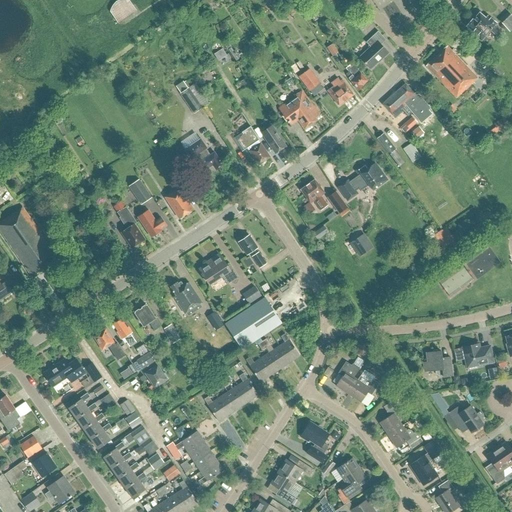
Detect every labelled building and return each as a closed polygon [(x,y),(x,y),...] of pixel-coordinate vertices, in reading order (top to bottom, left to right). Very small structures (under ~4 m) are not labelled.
[(109,11),(117,23),(135,10),(127,0),(118,0),(115,2),(110,8),(109,11)] [(397,16),(405,13),(402,6),(394,10),(397,16)] [(399,15),(404,30),(419,25),(414,11),(399,15)] [(498,20),(509,31),(511,28),(511,16),(507,11),(498,20)] [(473,20),(472,19),(466,26),(476,35),(475,36),(481,41),(490,30),(497,36),(501,31),(494,25),(496,23),(490,18),(488,20),(479,12),(473,20)] [(362,30),(370,22),(362,14),(354,21),(362,30)] [(378,31),(366,42),(370,47),(359,57),(364,62),(364,63),(365,64),(370,69),(388,52),(381,45),(386,40),(378,31)] [(217,57),(227,50),(218,36),(208,43),(217,57)] [(342,39),(336,42),(342,52),(347,48),(342,39)] [(338,52),(332,44),(326,47),(332,56),(338,52)] [(426,66),(456,98),(477,78),(447,46),(426,66)] [(359,68),(355,64),(353,61),(346,68),(349,72),(346,74),(349,77),(348,78),(358,90),(362,86),(364,84),(364,83),(366,80),(360,72),(357,69),(359,68)] [(320,83),(309,68),(298,76),(309,91),(320,83)] [(338,105),(353,95),(342,80),(338,83),(336,81),(332,84),(334,86),(328,91),(338,105)] [(192,114),(202,108),(207,104),(194,84),(179,94),(192,114)] [(405,84),(396,92),(404,101),(403,102),(407,107),(417,98),(405,84)] [(313,99),(325,91),(320,85),(309,93),(313,99)] [(315,118),(320,114),(314,106),(313,106),(302,90),(295,95),(297,98),(287,105),(285,103),(278,108),(290,125),(297,120),(304,129),(317,120),(315,118)] [(404,101),(396,92),(382,104),(395,118),(402,111),(408,117),(412,113),(407,107),(403,102),(404,101)] [(426,118),(420,111),(413,116),(419,123),(426,118)] [(493,123),(497,131),(508,124),(504,116),(493,123)] [(417,122),(412,117),(404,123),(409,129),(417,122)] [(275,153),(285,146),(270,123),(260,130),(275,153)] [(260,143),(258,141),(259,140),(250,126),(241,132),(242,134),(237,140),(244,150),(242,151),(242,152),(247,148),(259,164),(270,157),(260,143)] [(416,139),(424,133),(418,126),(411,132),(416,139)] [(391,128),(387,133),(401,147),(405,143),(391,128)] [(394,149),(383,134),(382,133),(376,138),(388,154),(394,149)] [(208,156),(204,150),(207,148),(200,138),(183,150),(190,160),(191,159),(195,165),(200,162),(205,170),(212,165),(215,169),(222,164),(214,152),(208,156)] [(360,191),(369,185),(373,190),(387,180),(375,163),(366,169),(363,165),(356,171),(359,175),(349,182),(348,180),(338,187),(347,201),(357,194),(355,191),(358,188),(360,191)] [(151,198),(143,186),(139,179),(128,187),(140,205),(151,198)] [(321,210),(327,205),(320,196),(324,193),(315,179),(301,190),(310,203),(314,200),(321,210)] [(179,218),(193,209),(183,193),(182,193),(179,188),(165,197),(168,202),(179,218)] [(335,191),(327,197),(338,213),(338,214),(340,217),(348,211),(346,208),(347,208),(335,191)] [(132,196),(123,201),(126,206),(135,201),(132,196)] [(144,239),(134,224),(136,222),(125,207),(124,207),(120,201),(112,207),(119,217),(118,218),(126,229),(121,232),(132,248),(133,247),(135,247),(137,246),(137,244),(144,239)] [(51,230),(43,236),(22,206),(0,222),(0,230),(33,278),(59,259),(47,243),(56,237),(51,230)] [(160,230),(166,226),(161,217),(155,221),(148,210),(138,217),(152,237),(161,230),(160,230)] [(326,216),(329,220),(336,215),(334,211),(326,216)] [(455,241),(445,227),(440,231),(440,230),(433,235),(442,247),(449,242),(450,244),(455,241)] [(363,234),(357,238),(349,244),(358,258),(373,247),(363,234)] [(260,268),(266,264),(258,252),(256,253),(254,250),(257,248),(249,235),(238,242),(247,255),(251,252),(253,255),(252,256),(260,268)] [(231,282),(238,277),(230,265),(227,266),(219,254),(210,260),(211,261),(199,269),(202,273),(201,273),(202,276),(203,275),(209,284),(225,273),(231,282)] [(4,269),(0,271),(0,300),(18,288),(9,275),(9,276),(4,269)] [(185,313),(197,305),(200,310),(204,306),(188,282),(183,285),(181,281),(178,283),(177,282),(170,287),(176,295),(174,296),(185,313)] [(241,294),(248,304),(260,295),(253,285),(241,294)] [(331,323),(347,319),(344,303),(338,304),(336,296),(326,299),(331,323)] [(241,349),(281,323),(265,298),(225,324),(241,349)] [(154,330),(161,326),(146,304),(141,308),(139,307),(136,309),(136,311),(134,312),(144,326),(149,322),(154,330)] [(216,312),(222,322),(228,319),(222,308),(216,312)] [(221,327),(212,313),(206,316),(215,331),(221,327)] [(128,346),(135,342),(129,333),(131,332),(127,327),(126,328),(120,319),(113,324),(119,333),(117,333),(121,339),(123,338),(128,346)] [(164,329),(173,343),(181,338),(172,324),(164,329)] [(116,358),(121,355),(114,343),(105,329),(94,337),(95,339),(95,340),(97,342),(98,342),(103,350),(108,346),(116,358)] [(285,342),(279,346),(290,362),(300,355),(289,339),(285,333),(281,336),(285,342)] [(273,350),(270,345),(266,339),(262,341),(266,347),(269,352),(280,369),(290,362),(279,346),(273,350)] [(266,347),(262,341),(258,344),(262,350),(266,347)] [(467,368),(493,362),(490,346),(480,348),(479,344),(462,347),(467,368)] [(151,350),(153,356),(164,353),(162,347),(151,350)] [(367,351),(364,358),(371,362),(374,354),(367,351)] [(442,358),(441,351),(426,353),(427,362),(423,362),(424,371),(435,370),(435,374),(440,377),(452,376),(450,357),(442,358)] [(136,360),(142,369),(154,361),(148,352),(136,360)] [(280,369),(269,352),(259,359),(270,375),(280,369)] [(270,375),(259,359),(254,363),(250,357),(246,359),(250,365),(249,366),(260,382),(270,375)] [(504,357),(496,359),(499,368),(507,366),(504,357)] [(76,359),(68,364),(65,359),(44,373),(53,387),(68,377),(71,382),(85,373),(76,359)] [(351,365),(346,361),(339,371),(343,374),(336,386),(348,394),(357,380),(354,377),(360,368),(353,363),(351,365)] [(83,368),(89,377),(81,382),(85,388),(101,377),(92,363),(83,368)] [(164,373),(162,374),(157,366),(146,373),(155,387),(168,378),(164,373)] [(328,367),(323,374),(329,377),(333,371),(328,367)] [(195,373),(202,383),(209,378),(202,368),(195,373)] [(243,382),(237,385),(248,402),(258,395),(247,379),(243,373),(239,376),(243,382)] [(357,380),(348,394),(360,402),(368,390),(373,393),(379,383),(373,379),(371,381),(361,375),(357,380)] [(220,381),(224,387),(228,384),(224,378),(220,381)] [(224,387),(220,381),(216,384),(220,390),(224,387)] [(97,396),(105,390),(102,385),(94,391),(97,396)] [(151,385),(146,389),(149,394),(155,390),(151,385)] [(237,385),(228,392),(238,408),(248,402),(237,385)] [(462,396),(460,388),(454,389),(455,397),(462,396)] [(238,408),(228,392),(218,398),(228,415),(238,408)] [(89,409),(88,408),(83,401),(90,396),(87,393),(80,398),(81,399),(68,408),(76,418),(89,409)] [(0,399),(0,419),(8,431),(8,430),(14,426),(12,424),(17,421),(16,419),(20,417),(19,416),(19,415),(15,409),(6,395),(0,399)] [(105,407),(113,401),(108,395),(100,401),(105,407)] [(228,415),(218,398),(212,402),(208,396),(204,399),(208,405),(218,421),(228,415)] [(125,415),(132,411),(133,410),(126,400),(119,405),(125,415)] [(32,406),(36,413),(43,410),(39,402),(32,406)] [(94,403),(88,408),(89,409),(76,418),(83,428),(96,419),(95,418),(90,411),(97,407),(94,403)] [(388,435),(402,425),(395,415),(403,410),(398,404),(389,410),(391,415),(380,422),(388,435)] [(459,406),(448,413),(444,416),(453,431),(458,427),(462,433),(468,428),(471,433),(483,425),(480,421),(484,419),(483,417),(483,416),(482,414),(481,413),(480,412),(479,412),(475,414),(470,406),(462,411),(459,406)] [(141,422),(138,417),(135,412),(125,418),(132,428),(141,422)] [(101,413),(95,418),(96,419),(83,428),(90,438),(103,429),(102,428),(97,421),(104,417),(101,413)] [(272,433),(275,425),(268,422),(265,430),(272,433)] [(324,454),(328,446),(323,443),(329,434),(310,422),(302,435),(315,443),(313,447),(311,446),(306,453),(321,462),(326,455),(324,454)] [(103,429),(90,438),(97,449),(110,440),(105,432),(111,427),(109,423),(102,428),(103,429)] [(416,431),(413,433),(411,430),(408,429),(405,430),(402,425),(388,435),(396,447),(405,441),(410,449),(419,443),(417,440),(420,437),(416,431)] [(135,439),(146,432),(142,426),(131,433),(135,439)] [(10,433),(14,445),(25,441),(20,429),(10,433)] [(187,451),(204,441),(197,431),(181,441),(181,442),(175,446),(178,450),(184,446),(187,451)] [(28,457),(42,448),(34,436),(20,445),(28,457)] [(0,441),(2,445),(9,441),(6,437),(0,440),(0,441)] [(154,444),(150,438),(141,444),(141,445),(135,450),(138,455),(154,444)] [(428,461),(441,453),(433,440),(423,446),(428,454),(425,456),(424,455),(409,465),(423,485),(438,475),(428,461)] [(9,441),(2,446),(6,450),(12,446),(9,441)] [(210,451),(204,441),(187,451),(194,461),(210,451)] [(123,458),(122,457),(118,450),(125,446),(122,442),(115,447),(116,448),(103,457),(111,467),(123,458)] [(508,466),(511,463),(511,450),(506,442),(497,449),(508,466)] [(497,449),(487,455),(494,465),(487,470),(497,484),(504,479),(503,469),(508,466),(497,449)] [(210,451),(194,461),(200,471),(217,461),(210,451)] [(123,458),(111,467),(118,477),(131,468),(130,467),(125,461),(132,456),(129,452),(122,457),(123,458)] [(42,478),(57,467),(47,453),(32,463),(42,478)] [(163,463),(157,453),(147,460),(153,469),(163,463)] [(287,461),(280,472),(293,481),(301,469),(310,475),(313,470),(291,455),(287,460),(286,459),(285,459),(287,461)] [(342,478),(359,467),(352,458),(336,469),(342,478)] [(327,475),(335,464),(330,460),(322,471),(327,475)] [(23,461),(9,471),(4,474),(11,484),(17,480),(16,479),(22,476),(20,470),(26,466),(23,461)] [(186,473),(192,469),(186,461),(180,465),(186,473)] [(217,461),(200,471),(204,477),(198,481),(201,485),(207,481),(223,470),(217,461)] [(136,462),(130,467),(131,468),(118,477),(125,488),(138,479),(137,477),(132,471),(139,466),(136,462)] [(164,473),(169,480),(178,473),(173,466),(164,473)] [(342,478),(345,483),(340,487),(348,499),(362,490),(358,482),(365,477),(359,467),(342,478)] [(143,472),(137,477),(138,479),(125,488),(132,498),(145,489),(139,481),(146,476),(143,472)] [(293,481),(280,472),(272,484),(270,483),(279,489),(276,494),(291,504),(295,498),(286,492),(293,481)] [(59,503),(75,493),(63,476),(48,487),(50,490),(45,494),(49,501),(55,497),(59,503)] [(177,493),(188,509),(198,503),(187,486),(183,480),(179,483),(183,489),(177,493)] [(444,511),(449,511),(459,506),(449,492),(454,489),(448,480),(438,486),(442,493),(435,498),(444,511)] [(160,497),(168,491),(164,485),(156,491),(160,497)] [(177,493),(167,499),(175,511),(183,511),(188,509),(177,493)] [(32,494),(22,502),(29,511),(31,511),(41,505),(32,494)] [(334,511),(324,496),(319,501),(322,505),(320,507),(322,509),(318,511),(334,511)] [(175,511),(167,499),(157,506),(161,511),(175,511)] [(254,511),(273,511),(275,509),(279,511),(286,511),(288,509),(272,499),(269,504),(260,499),(262,500),(254,511)] [(349,502),(342,506),(335,511),(374,511),(367,500),(354,508),(349,502)] [(161,511),(157,506),(152,509),(148,503),(144,506),(147,511),(161,511)]
